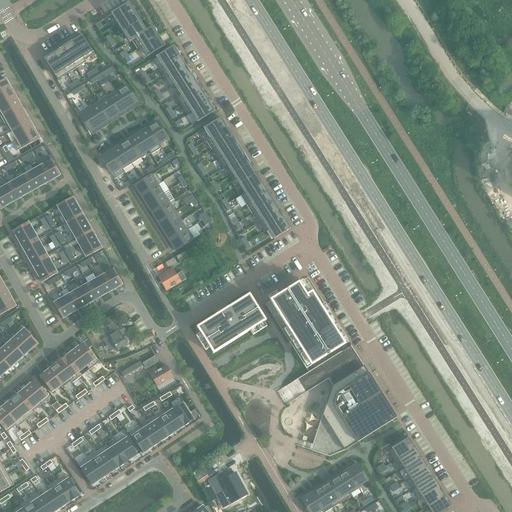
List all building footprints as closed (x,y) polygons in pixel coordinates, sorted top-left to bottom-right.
[(118,24),(135,13),(129,4),(112,15),(118,24)] [(140,23),(135,13),(118,24),(123,33),(140,23)] [(146,31),(140,23),(123,33),(129,43),(132,41),(146,32),(146,31)] [(137,50),(159,37),(152,27),(146,31),(146,32),(132,41),(137,50)] [(94,55),(82,36),(72,42),(86,63),(86,62),(85,60),(94,55)] [(144,59),(165,46),(159,37),(137,50),(144,59)] [(86,63),(72,42),(63,47),(76,68),(86,63)] [(76,68),(63,47),(54,53),(67,74),(76,68)] [(159,70),(180,56),(174,47),(153,60),(159,70)] [(125,51),(119,54),(123,59),(128,56),(125,51)] [(67,74),(54,53),(45,59),(58,80),(67,74)] [(184,66),(185,66),(180,56),(159,70),(164,79),(184,66)] [(190,76),(191,75),(185,66),(184,66),(164,79),(170,88),(190,76)] [(107,75),(116,69),(113,67),(104,72),(107,75)] [(97,81),(107,75),(104,72),(95,78),(97,81)] [(197,84),(191,75),(190,76),(170,88),(174,86),(180,94),(176,97),(197,84)] [(6,79),(0,82),(0,94),(11,88),(6,79)] [(182,106),(203,93),(197,84),(176,97),(182,106)] [(140,100),(135,93),(132,95),(127,86),(117,92),(116,90),(127,109),(137,103),(137,102),(140,100)] [(0,94),(0,105),(15,96),(11,88),(0,94)] [(127,109),(116,90),(107,96),(118,114),(127,109)] [(208,102),(203,93),(182,106),(187,115),(208,102)] [(0,105),(0,115),(0,116),(2,115),(20,105),(15,96),(0,105)] [(118,114),(107,96),(97,102),(109,120),(118,114)] [(109,120),(97,102),(98,104),(90,109),(89,107),(88,107),(100,126),(109,120)] [(197,122),(214,112),(208,102),(187,115),(188,116),(192,113),(197,122)] [(2,115),(0,116),(5,124),(25,113),(20,105),(2,115)] [(100,126),(88,107),(79,113),(90,132),(91,132),(100,126)] [(25,113),(5,124),(10,133),(12,132),(30,121),(25,113)] [(206,141),(227,128),(221,118),(204,129),(210,138),(206,141)] [(167,139),(162,130),(165,128),(160,120),(157,122),(147,128),(160,149),(161,149),(158,145),(167,139)] [(12,132),(10,133),(12,132),(16,139),(12,142),(17,140),(34,130),(30,121),(12,132)] [(160,149),(147,128),(138,134),(151,155),(160,149)] [(232,138),(233,137),(227,128),(206,141),(212,150),(232,138)] [(17,140),(12,142),(17,151),(39,139),(34,130),(17,140)] [(151,155),(138,134),(129,140),(141,158),(140,156),(148,151),(151,155)] [(237,147),(239,146),(233,137),(232,138),(212,150),(218,159),(237,147)] [(141,158),(129,140),(120,146),(132,164),(141,158)] [(132,164),(120,146),(111,151),(123,170),(132,164)] [(243,156),(244,155),(239,146),(237,147),(218,159),(223,169),(243,156)] [(123,170),(111,151),(101,157),(112,174),(121,168),(122,170),(123,170)] [(168,161),(175,157),(172,152),(165,157),(166,158),(168,161)] [(249,165),(250,165),(244,155),(243,156),(223,169),(224,169),(226,168),(231,176),(249,165)] [(60,176),(51,160),(43,165),(51,181),(60,176)] [(43,165),(34,170),(43,185),(51,181),(43,165)] [(239,184),(256,174),(250,165),(249,165),(231,176),(231,177),(233,176),(239,184)] [(34,170),(26,174),(35,190),(43,185),(34,170)] [(141,196),(161,183),(155,173),(135,186),(141,196)] [(26,174),(17,179),(26,195),(35,190),(26,174)] [(241,196),(262,183),(256,174),(239,184),(244,193),(240,196),(241,196)] [(17,179),(9,184),(18,200),(26,195),(17,179)] [(147,205),(163,194),(158,186),(162,183),(161,183),(141,196),(147,205)] [(246,205),(267,192),(262,183),(241,196),(246,205)] [(9,184),(1,189),(10,204),(18,200),(9,184)] [(221,189),(218,184),(216,186),(213,188),(216,193),(221,189)] [(10,204),(1,189),(0,189),(0,207),(1,209),(10,204)] [(252,214),(273,201),(267,192),(246,205),(252,214)] [(152,214),(169,204),(163,194),(147,205),(152,214)] [(78,206),(73,197),(57,206),(62,215),(78,206)] [(258,223),(279,210),(273,201),(252,214),(258,223)] [(158,223),(175,213),(169,204),(152,214),(158,223)] [(78,206),(62,215),(67,223),(82,215),(78,206)] [(264,233),(285,219),(279,210),(258,223),(264,233)] [(164,232),(180,222),(175,213),(158,223),(164,232)] [(82,215),(67,223),(71,232),(87,223),(82,215)] [(274,240),(291,229),(285,219),(264,233),(268,230),(274,240)] [(33,231),(28,222),(13,231),(18,240),(33,231)] [(170,241),(188,230),(188,229),(186,231),(180,222),(164,232),(170,241)] [(87,223),(71,232),(76,240),(92,231),(87,223)] [(176,251),(194,239),(188,230),(170,241),(176,251)] [(33,231),(18,240),(22,248),(38,240),(33,231)] [(92,231),(76,240),(81,248),(97,240),(92,231)] [(38,240),(22,248),(27,257),(43,248),(38,240)] [(102,248),(97,240),(81,248),(86,257),(102,248)] [(43,248),(27,257),(32,265),(48,256),(43,248)] [(179,261),(188,256),(185,252),(176,257),(179,261)] [(48,256),(32,265),(37,274),(52,265),(48,256)] [(177,263),(174,258),(165,263),(168,268),(177,263)] [(57,274),(52,265),(37,274),(42,282),(57,274)] [(113,290),(122,285),(113,269),(104,274),(113,290)] [(172,269),(158,277),(166,291),(181,283),(172,269)] [(104,274),(96,279),(105,295),(113,290),(104,274)] [(96,279),(88,284),(97,299),(105,295),(96,279)] [(299,283),(271,301),(295,339),(289,342),(306,369),(349,342),(332,316),(328,318),(312,293),(307,296),(299,283)] [(88,284),(79,289),(88,304),(97,299),(88,284)] [(0,302),(10,296),(5,287),(0,289),(0,302)] [(79,289),(71,293),(80,309),(88,304),(79,289)] [(71,293),(63,298),(72,314),(80,309),(71,293)] [(267,327),(264,322),(266,321),(249,295),(197,327),(201,333),(196,336),(205,351),(210,348),(214,353),(250,331),(253,336),(267,327)] [(0,302),(0,315),(16,306),(10,296),(0,302)] [(63,319),(72,314),(63,298),(54,303),(63,319)] [(107,327),(118,320),(114,314),(103,321),(107,327)] [(121,335),(126,332),(121,325),(117,328),(117,327),(112,330),(107,333),(109,337),(104,340),(111,351),(116,348),(118,351),(127,345),(121,335)] [(17,335),(31,350),(38,344),(24,329),(17,335)] [(17,335),(10,341),(24,356),(31,350),(17,335)] [(10,341),(4,347),(17,362),(24,356),(10,341)] [(83,343),(74,350),(87,366),(90,370),(99,363),(83,343)] [(352,348),(351,346),(287,386),(295,399),(285,405),(286,406),(288,404),(328,380),(332,386),(312,444),(298,440),(296,446),(298,446),(328,456),(329,457),(345,451),(359,442),(362,440),(396,418),(352,348)] [(4,347),(0,350),(0,356),(10,368),(17,362),(4,347)] [(74,350),(66,356),(78,373),(81,376),(90,370),(87,366),(74,350)] [(0,356),(0,370),(4,374),(10,368),(0,356)] [(66,356),(57,363),(70,379),(72,383),(81,376),(78,373),(66,356)] [(158,362),(155,356),(143,363),(147,369),(158,362)] [(140,361),(121,372),(124,378),(143,367),(140,361)] [(57,363),(49,370),(61,386),(62,388),(71,381),(72,383),(70,379),(57,363)] [(167,366),(162,369),(158,371),(156,367),(148,372),(157,386),(173,378),(173,376),(173,375),(171,372),(170,372),(167,366)] [(61,386),(49,370),(40,377),(52,393),(61,386)] [(35,380),(27,387),(41,405),(50,397),(35,380)] [(27,387),(18,394),(31,410),(34,413),(35,413),(33,411),(41,405),(27,387)] [(18,394),(10,401),(23,416),(26,420),(34,413),(31,410),(18,394)] [(10,401),(2,407),(18,427),(26,420),(23,416),(10,401)] [(183,403),(173,409),(185,426),(194,420),(183,403)] [(2,407),(0,408),(0,423),(6,430),(7,432),(16,426),(17,427),(18,427),(2,407)] [(163,410),(165,414),(177,431),(185,426),(173,409),(166,414),(163,410)] [(163,410),(154,416),(157,420),(169,437),(177,431),(165,414),(163,410)] [(198,415),(195,410),(190,413),(193,418),(198,415)] [(154,416),(147,421),(149,425),(161,442),(169,437),(157,420),(154,416)] [(139,426),(141,430),(153,447),(161,442),(149,425),(147,421),(146,421),(148,423),(141,428),(139,426)] [(139,426),(129,432),(132,436),(143,453),(153,447),(141,430),(139,426)] [(126,436),(116,442),(117,444),(128,461),(138,455),(126,436)] [(394,461),(415,448),(409,438),(404,441),(398,444),(387,451),(394,461)] [(106,446),(108,450),(119,467),(128,461),(117,444),(116,442),(108,448),(106,446)] [(106,446),(97,452),(99,456),(110,473),(119,467),(108,450),(106,446)] [(400,471),(421,458),(415,448),(394,461),(400,471)] [(97,452),(88,458),(90,462),(101,479),(110,473),(99,456),(97,452)] [(88,458),(78,464),(92,485),(101,479),(90,462),(88,458)] [(406,481),(427,467),(421,458),(400,471),(404,469),(410,478),(406,480),(406,481)] [(220,467),(216,460),(215,460),(193,474),(192,475),(196,481),(197,481),(211,473),(220,467)] [(367,480),(357,464),(357,465),(348,470),(359,489),(359,488),(358,486),(367,480)] [(0,467),(0,479),(4,477),(8,475),(3,465),(0,467)] [(412,490),(433,477),(427,467),(406,481),(412,490)] [(359,489),(348,470),(338,476),(351,496),(352,496),(350,494),(359,489)] [(247,494),(236,473),(220,482),(232,503),(247,494)] [(66,474),(57,481),(59,485),(70,502),(80,495),(66,474)] [(4,477),(0,479),(0,492),(14,485),(8,475),(4,477)] [(351,496),(338,476),(329,482),(342,502),(351,496)] [(438,487),(439,487),(433,477),(412,490),(418,500),(438,487)] [(57,481),(48,487),(50,491),(61,508),(70,502),(59,485),(57,481)] [(342,502),(329,482),(320,488),(333,508),(342,502)] [(39,492),(39,493),(41,497),(51,511),(54,511),(61,508),(50,491),(48,487),(47,487),(50,491),(42,496),(39,492)] [(444,497),(445,496),(439,487),(438,487),(418,500),(422,498),(428,507),(444,497)] [(333,508),(320,488),(311,493),(322,511),(323,511),(322,509),(330,504),(332,508),(333,508)] [(39,493),(30,499),(32,503),(38,511),(51,511),(41,497),(39,493)] [(321,511),(322,511),(311,493),(301,499),(306,507),(309,511),(321,511)] [(431,511),(442,511),(452,506),(445,496),(444,497),(428,507),(431,511)] [(30,499),(21,505),(23,509),(25,511),(38,511),(32,503),(30,499)]
